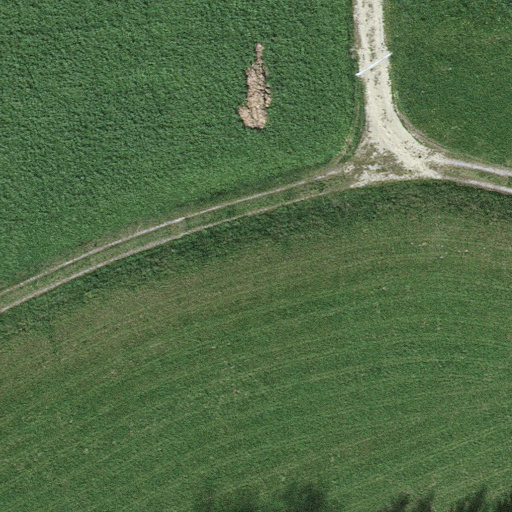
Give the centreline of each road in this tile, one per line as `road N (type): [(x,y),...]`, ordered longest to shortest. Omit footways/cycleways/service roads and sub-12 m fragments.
road 1 (track): [(0,314),(369,141),(511,169)]
road 2 (track): [(358,0),(369,141)]
